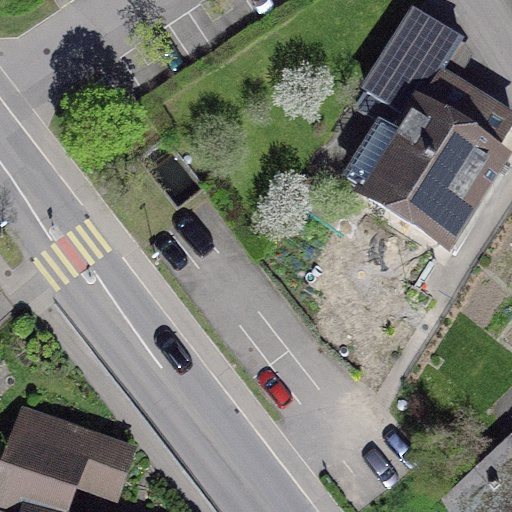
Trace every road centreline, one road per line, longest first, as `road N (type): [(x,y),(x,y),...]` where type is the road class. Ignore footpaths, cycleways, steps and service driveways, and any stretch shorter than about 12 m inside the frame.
road 1 (residential): [(0,96),(146,0),(470,0),(511,66)]
road 2 (tertiary): [(268,511),(0,158)]
